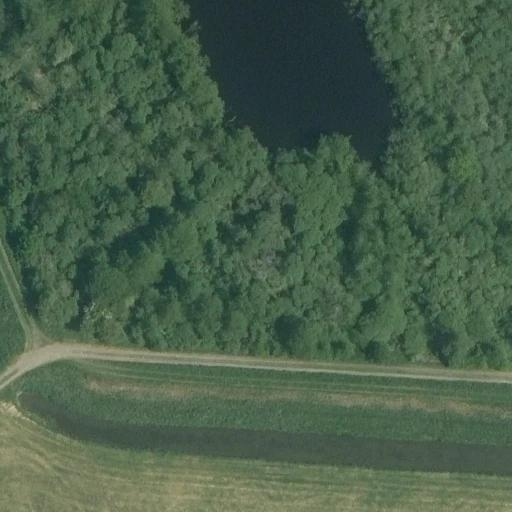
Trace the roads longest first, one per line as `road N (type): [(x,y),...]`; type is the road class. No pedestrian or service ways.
road 1 (track): [(0,218),(56,358),(148,386),(511,407)]
road 2 (track): [(0,385),(32,365),(93,354),(511,378)]
